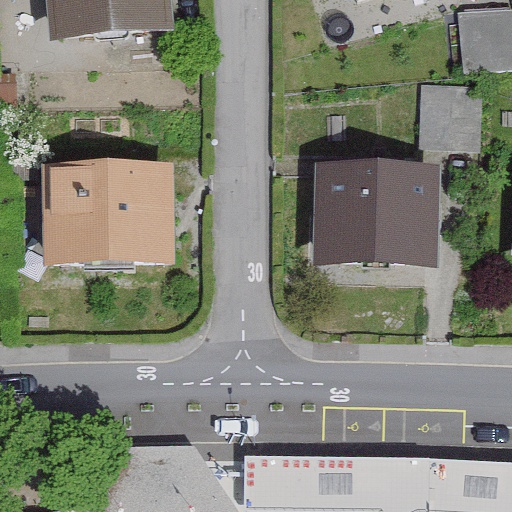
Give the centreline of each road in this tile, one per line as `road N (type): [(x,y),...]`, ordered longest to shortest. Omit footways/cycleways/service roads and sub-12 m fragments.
road 1 (residential): [(242,0),(252,383)]
road 2 (residential): [(511,394),(252,383)]
road 3 (residential): [(252,383),(0,394)]
